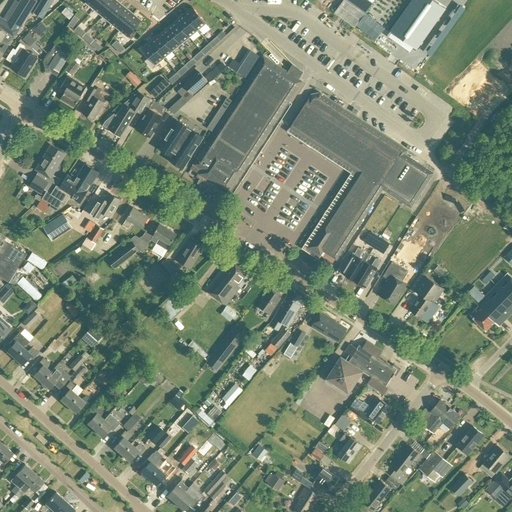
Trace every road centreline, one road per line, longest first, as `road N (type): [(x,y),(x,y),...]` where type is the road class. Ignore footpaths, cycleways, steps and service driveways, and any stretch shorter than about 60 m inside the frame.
road 1 (tertiary): [(442,370),(26,111)]
road 2 (residential): [(137,504),(0,382)]
road 3 (unclassified): [(331,511),(442,370)]
road 4 (residential): [(96,511),(0,425)]
